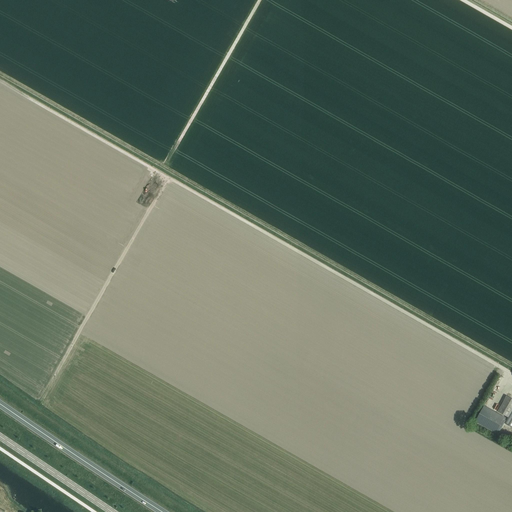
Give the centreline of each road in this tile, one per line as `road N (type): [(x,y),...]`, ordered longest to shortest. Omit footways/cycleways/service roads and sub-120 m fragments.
road 1 (trunk): [(162,511),(0,404)]
road 2 (unknown): [(179,141),(259,0)]
road 3 (secondary): [(111,511),(0,436)]
